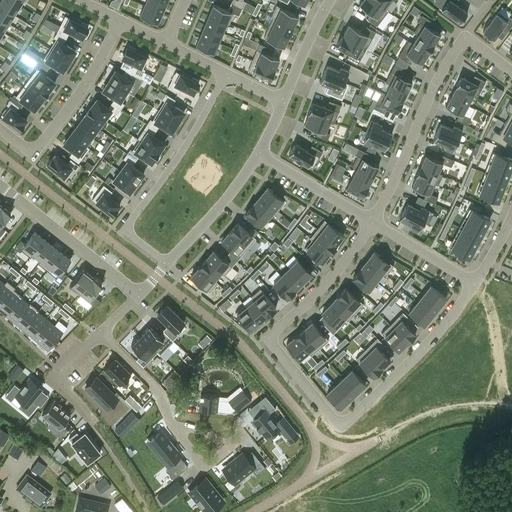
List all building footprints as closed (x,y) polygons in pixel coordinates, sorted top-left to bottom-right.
[(6,0),(0,0),(0,1),(0,7),(13,16),(19,8),(6,0)] [(162,13),(166,3),(159,0),(146,0),(144,5),(162,13)] [(232,0),(231,3),(242,8),(246,2),(242,0),(232,0)] [(362,0),(359,4),(370,13),(366,18),(377,26),(388,10),(386,9),(373,0),(362,0)] [(373,0),(386,9),(392,0),(393,0),(395,1),(395,0),(373,0)] [(444,0),(439,7),(459,23),(467,12),(455,3),(457,0),(444,0)] [(227,23),(226,23),(229,24),(233,13),(239,16),(242,8),(231,3),(228,10),(213,4),(208,15),(227,23)] [(157,24),(162,13),(144,5),(139,16),(157,24)] [(273,17),(293,27),(298,16),(276,5),(271,16),(273,17)] [(416,15),(419,9),(413,5),(410,12),(416,15)] [(0,7),(0,19),(7,25),(13,16),(0,7)] [(488,24),(483,31),(493,39),(496,35),(502,27),(507,31),(511,24),(511,18),(509,17),(508,19),(498,11),(491,20),(491,19),(487,24),(488,24)] [(208,15),(204,25),(222,33),(226,23),(227,23),(208,15)] [(420,22),(414,32),(418,35),(418,34),(434,44),(434,43),(440,34),(429,27),(432,22),(422,15),(418,21),(420,22)] [(65,16),(57,32),(66,38),(69,32),(82,38),(84,34),(88,27),(87,27),(88,25),(81,22),(81,23),(65,16)] [(289,36),(293,27),(273,17),(269,27),(289,36)] [(43,23),(40,29),(49,34),(52,29),(43,23)] [(343,35),(366,48),(375,32),(364,25),(361,31),(349,24),(343,35)] [(204,25),(200,35),(218,43),(222,33),(204,25)] [(289,36),(269,27),(264,37),(284,47),(289,36)] [(51,47),(50,49),(69,61),(75,51),(63,43),(66,38),(57,32),(53,37),(58,40),(53,48),(51,47)] [(342,34),(336,46),(349,53),(346,59),(357,65),(360,60),(366,48),(343,35),(342,34)] [(412,43),(428,53),(427,54),(428,54),(434,44),(418,34),(418,35),(415,40),(412,43)] [(218,43),(200,35),(196,45),(214,53),(218,43)] [(408,40),(398,56),(409,63),(412,58),(421,63),(427,54),(428,53),(412,43),(408,40)] [(122,58),(135,64),(131,73),(140,79),(145,69),(143,68),(148,57),(135,50),(135,49),(129,46),(128,47),(127,47),(124,54),(122,58)] [(69,61),(50,49),(43,59),(63,71),(69,61)] [(257,49),(252,60),(275,69),(279,58),(257,49)] [(275,69),(252,60),(248,71),(270,80),(275,69)] [(160,64),(157,71),(164,74),(167,67),(160,64)] [(327,65),(323,73),(344,82),(349,71),(340,67),(339,70),(327,65)] [(394,65),(386,82),(390,84),(407,92),(412,81),(402,76),(405,71),(394,65)] [(29,79),(33,81),(48,92),(55,83),(36,69),(29,79)] [(115,70),(109,80),(126,91),(133,81),(115,70)] [(198,80),(192,77),(191,79),(176,71),(168,87),(178,92),(180,87),(193,94),(195,89),(199,83),(198,82),(198,80)] [(323,73),(320,82),(332,87),(331,90),(340,93),(344,82),(323,73)] [(461,75),(455,86),(456,87),(456,86),(472,95),(476,98),(485,81),(474,75),(471,81),(461,75)] [(109,80),(103,90),(115,98),(111,102),(121,109),(124,104),(120,101),(125,93),(126,91),(109,80)] [(33,81),(27,89),(27,90),(41,101),(48,92),(33,81)] [(386,93),(385,93),(402,102),(402,101),(407,92),(390,84),(386,93)] [(27,90),(27,89),(23,86),(16,96),(34,110),(41,101),(27,90)] [(456,87),(451,96),(467,104),(472,95),(456,86),(456,87)] [(381,91),(373,108),(384,113),(387,108),(397,113),(403,101),(402,101),(402,102),(385,93),(386,93),(381,91)] [(158,110),(178,122),(184,112),(172,104),(175,99),(166,93),(162,99),(164,100),(158,110)] [(451,96),(445,106),(460,114),(457,120),(467,125),(471,119),(470,118),(462,114),(467,105),(467,104),(451,96)] [(129,106),(135,109),(141,101),(135,97),(129,106)] [(97,99),(90,108),(104,119),(104,120),(106,121),(113,111),(117,114),(121,109),(111,102),(108,107),(97,99)] [(0,115),(19,130),(24,124),(26,120),(15,111),(19,106),(10,100),(6,104),(8,106),(0,115)] [(313,101),(308,113),(309,113),(329,121),(334,123),(341,105),(329,100),(327,106),(313,101)] [(355,115),(361,117),(364,107),(358,105),(355,115)] [(90,108),(83,117),(98,128),(104,120),(104,119),(90,108)] [(147,124),(156,130),(160,125),(172,132),(178,122),(158,110),(152,120),(150,119),(147,124)] [(309,113),(304,125),(318,130),(315,136),(327,140),(330,132),(326,131),(329,121),(309,113)] [(132,114),(128,119),(134,122),(137,118),(132,114)] [(83,117),(77,126),(91,137),(98,128),(83,117)] [(371,120),(366,130),(367,131),(388,141),(392,133),(380,127),(381,125),(371,120)] [(440,123),(437,132),(457,141),(462,130),(454,126),(452,129),(440,123)] [(494,131),(490,138),(505,146),(509,139),(511,140),(511,126),(505,123),(499,133),(494,131)] [(153,135),(156,130),(147,124),(143,129),(147,132),(141,141),(158,153),(165,143),(153,135)] [(77,126),(70,134),(85,145),(91,137),(77,126)] [(367,131),(362,142),(371,146),(373,144),(385,149),(388,141),(367,131)] [(437,132),(433,140),(445,145),(444,148),(452,152),(457,141),(437,132)] [(70,134),(63,144),(73,151),(69,156),(78,163),(89,148),(85,145),(70,134)] [(130,148),(127,153),(136,160),(139,155),(151,163),(154,159),(158,153),(141,141),(139,139),(132,150),(130,148)] [(295,143),(289,154),(295,158),(302,163),(302,162),(312,168),(322,152),(311,145),(308,151),(295,143)] [(375,153),(377,149),(368,145),(366,149),(375,153)] [(357,156),(352,166),(356,168),(357,168),(373,176),(378,166),(367,160),(370,154),(358,148),(355,155),(357,156)] [(136,160),(127,153),(123,158),(127,161),(120,171),(137,183),(144,174),(132,165),(136,160)] [(495,153),(491,163),(510,171),(511,165),(511,159),(495,153)] [(70,159),(66,163),(55,154),(52,158),(47,164),(48,165),(47,166),(53,171),(54,169),(66,179),(73,169),(75,170),(79,166),(70,159)] [(421,165),(438,173),(442,163),(446,165),(451,167),(454,160),(442,155),(440,161),(425,155),(421,165)] [(464,172),(467,165),(457,160),(453,168),(464,172)] [(83,166),(89,171),(92,167),(89,164),(88,163),(86,162),(83,166)] [(491,163),(487,173),(506,181),(510,171),(491,163)] [(420,165),(416,176),(416,175),(435,184),(437,185),(442,175),(438,173),(421,165),(420,165)] [(356,168),(352,177),(368,186),(373,176),(357,168),(356,168)] [(137,183),(120,171),(113,180),(130,193),(137,183)] [(487,173),(483,183),(502,191),(506,181),(487,173)] [(416,176),(412,186),(426,192),(423,198),(427,200),(435,203),(438,197),(431,194),(435,184),(416,175),(416,176)] [(352,177),(346,188),(351,191),(351,192),(356,195),(357,194),(363,197),(369,186),(368,186),(352,177)] [(480,194),(479,194),(498,201),(502,191),(483,183),(480,194)] [(117,209),(120,205),(109,196),(112,192),(111,190),(103,185),(92,199),(106,210),(105,211),(110,216),(111,214),(112,215),(117,209)] [(268,187),(260,196),(275,209),(283,200),(268,187)] [(260,196),(253,204),(268,217),(275,209),(260,196)] [(418,196),(416,201),(422,204),(424,206),(427,200),(423,198),(418,196)] [(408,202),(403,210),(426,222),(425,223),(427,224),(433,213),(430,211),(421,206),(419,209),(408,202)] [(253,204),(245,213),(260,226),(268,217),(253,204)] [(1,205),(0,206),(0,235),(5,230),(0,226),(11,213),(1,205)] [(472,210),(467,219),(485,229),(490,219),(472,209),(472,210)] [(403,210),(399,218),(411,225),(409,227),(420,233),(425,223),(426,222),(403,210)] [(467,219),(462,229),(480,238),(485,229),(467,219)] [(324,220),(317,229),(336,244),(343,235),(324,220)] [(237,222),(229,231),(248,247),(256,238),(237,222)] [(317,229),(310,238),(312,239),(329,253),(336,244),(317,229)] [(462,229),(457,238),(474,248),(480,238),(462,229)] [(229,231),(222,240),(231,249),(227,254),(236,261),(240,256),(248,247),(229,231)] [(21,240),(15,248),(19,251),(21,250),(30,257),(32,255),(31,255),(44,239),(35,232),(25,243),(21,240)] [(452,248),(451,248),(469,258),(474,248),(457,238),(452,248)] [(44,239),(31,255),(32,255),(40,261),(40,262),(52,246),(44,239)] [(312,239),(304,248),(322,262),(329,253),(312,239)] [(40,261),(38,263),(47,270),(61,252),(52,246),(40,262),(40,261)] [(214,250),(206,259),(221,272),(220,272),(224,275),(232,266),(236,261),(227,254),(223,258),(214,250)] [(374,251),(367,260),(382,272),(382,273),(386,275),(394,266),(374,251)] [(61,252),(47,270),(56,277),(55,279),(60,283),(66,275),(61,271),(70,260),(61,252)] [(206,259),(199,267),(214,280),(220,272),(221,272),(206,259)] [(297,259),(289,268),(303,282),(311,273),(297,259)] [(367,260),(360,269),(376,281),(382,273),(382,272),(367,260)] [(199,267),(191,276),(210,292),(218,283),(214,280),(199,267)] [(289,268),(281,275),(295,289),(303,282),(289,268)] [(83,269),(69,287),(79,294),(92,277),(83,269)] [(360,269),(353,278),(369,290),(376,281),(360,269)] [(281,275),(273,284),(287,298),(295,289),(281,275)] [(92,277),(79,294),(88,302),(95,307),(101,301),(93,295),(102,284),(92,277)] [(4,284),(0,288),(0,305),(14,289),(16,287),(7,280),(3,284),(4,284)] [(431,285),(423,294),(439,307),(446,298),(441,293),(431,285)] [(345,287),(337,296),(355,313),(363,304),(345,287)] [(14,289),(0,305),(0,306),(8,313),(20,298),(21,298),(22,296),(14,289)] [(260,289),(251,297),(254,300),(267,315),(276,307),(260,289)] [(417,302),(416,303),(432,315),(439,307),(423,294),(417,302)] [(337,296),(330,304),(346,319),(348,321),(355,313),(337,296)] [(20,298),(8,313),(16,320),(29,305),(28,304),(21,298),(20,298)] [(222,310),(232,303),(228,298),(218,305),(222,310)] [(246,307),(258,322),(267,315),(254,300),(246,307)] [(29,305),(16,320),(24,327),(37,312),(39,310),(30,302),(28,304),(29,305)] [(416,303),(409,312),(424,325),(432,315),(416,303)] [(330,304),(322,313),(323,314),(331,321),(326,327),(333,333),(338,328),(346,319),(330,304)] [(167,305),(157,315),(168,325),(163,330),(164,331),(173,340),(178,334),(175,331),(184,321),(167,305)] [(245,305),(235,313),(249,330),(258,322),(246,307),(245,305)] [(37,312),(24,327),(33,334),(45,319),(37,312)] [(402,312),(390,324),(407,342),(415,333),(413,331),(406,324),(410,320),(402,312)] [(45,319),(33,334),(41,340),(54,325),(45,319)] [(312,322),(303,329),(319,348),(328,340),(312,322)] [(390,324),(381,333),(399,350),(407,342),(390,324)] [(41,340),(39,342),(48,350),(62,333),(54,325),(41,340)] [(149,326),(140,336),(157,352),(160,355),(174,341),(173,340),(164,331),(159,336),(149,326)] [(303,329),(295,336),(308,351),(307,352),(311,355),(315,352),(319,348),(303,329)] [(203,338),(208,342),(211,339),(206,334),(203,338)] [(140,336),(131,345),(136,350),(134,352),(138,357),(136,359),(143,366),(157,352),(140,336)] [(295,336),(286,344),(299,359),(307,352),(308,351),(295,336)] [(377,337),(364,350),(381,367),(390,359),(381,351),(386,346),(378,338),(377,337)] [(364,350),(356,359),(373,376),(381,367),(364,350)] [(194,360),(187,354),(183,358),(190,364),(194,360)] [(115,358),(103,369),(120,385),(131,374),(115,358)] [(167,360),(162,363),(167,372),(173,369),(167,360)] [(15,363),(9,376),(17,379),(23,367),(15,363)] [(352,369),(343,377),(357,392),(365,383),(352,369)] [(180,375),(174,370),(169,375),(174,381),(180,375)] [(96,377),(85,388),(103,405),(114,394),(96,377)] [(343,377),(335,385),(349,399),(357,392),(343,377)] [(20,389),(15,395),(23,402),(18,407),(29,416),(38,405),(38,404),(32,399),(40,389),(41,388),(29,378),(20,389)] [(335,385),(327,393),(340,407),(349,399),(335,385)] [(191,392),(189,409),(209,411),(209,408),(228,410),(232,405),(237,410),(250,400),(238,386),(224,399),(209,398),(210,393),(191,392)] [(255,419),(253,420),(257,426),(256,428),(257,428),(259,431),(259,432),(261,431),(267,438),(272,434),(275,433),(274,432),(279,428),(287,438),(295,432),(283,417),(275,423),(268,414),(275,408),(265,396),(257,402),(264,411),(255,419)] [(53,401),(42,414),(50,421),(59,428),(56,432),(55,433),(61,437),(71,425),(70,425),(66,421),(67,420),(71,416),(60,407),(61,406),(54,400),(53,401)] [(133,407),(137,411),(141,406),(137,402),(133,407)] [(114,429),(121,436),(131,426),(124,419),(114,429)] [(0,435),(6,439),(9,433),(0,428),(0,435)] [(161,431),(151,439),(152,439),(158,447),(155,449),(167,464),(168,465),(179,456),(181,454),(177,450),(178,449),(176,446),(174,447),(170,441),(171,440),(170,439),(169,440),(161,431)] [(76,432),(69,438),(87,461),(87,462),(88,462),(88,461),(99,452),(99,453),(100,452),(100,451),(99,452),(95,446),(95,445),(90,439),(89,439),(85,433),(84,432),(84,433),(80,436),(76,432)] [(18,457),(22,447),(13,443),(9,453),(18,457)] [(58,447),(52,455),(56,458),(63,453),(58,447)] [(237,458),(224,469),(235,482),(251,469),(260,461),(252,451),(245,456),(239,461),(237,458)] [(32,470),(37,473),(44,464),(44,463),(39,460),(32,470)] [(170,467),(166,470),(173,479),(184,470),(183,469),(178,473),(172,465),(170,467)] [(272,476),(275,479),(281,475),(278,471),(272,476)] [(51,492),(27,474),(16,488),(40,506),(51,492)] [(152,494),(169,481),(163,474),(147,486),(152,494)] [(79,477),(69,485),(77,494),(86,487),(79,477)] [(95,485),(101,493),(111,486),(105,477),(95,485)] [(197,485),(189,491),(202,506),(205,504),(211,511),(223,501),(208,483),(200,489),(197,485)] [(175,493),(170,486),(163,491),(169,498),(175,493)] [(106,511),(109,504),(79,497),(76,510),(84,511),(106,511)] [(133,511),(121,498),(114,504),(120,511),(133,511)]
